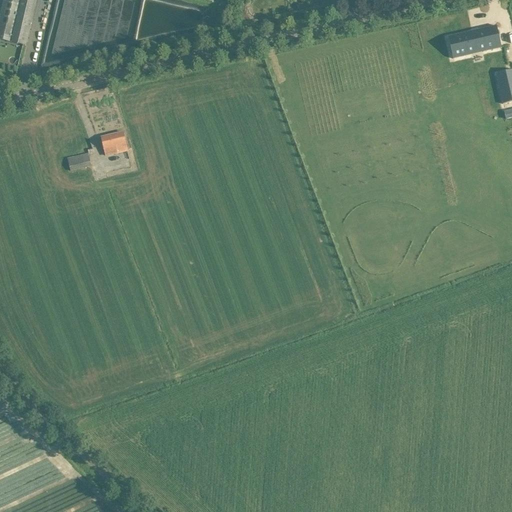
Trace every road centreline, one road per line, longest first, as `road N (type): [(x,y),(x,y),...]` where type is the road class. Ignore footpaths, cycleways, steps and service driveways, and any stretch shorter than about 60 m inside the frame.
road 1 (unclassified): [(0,95),(417,0)]
road 2 (unclassified): [(148,511),(0,369)]
